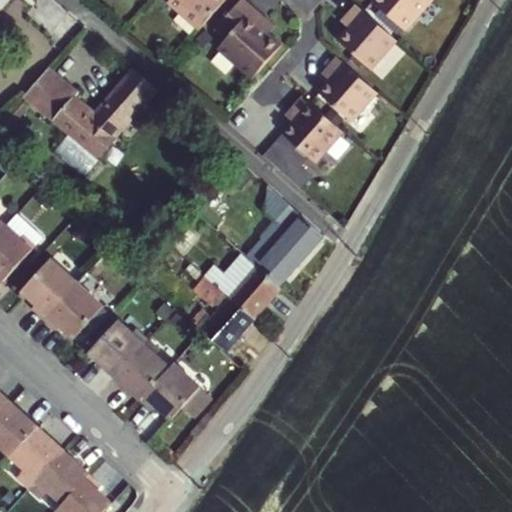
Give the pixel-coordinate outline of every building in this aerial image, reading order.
[(179,0),(170,10),(203,38),(236,0),(179,0)] [(406,42),(434,9),(423,0),(382,0),(382,1),(385,4),(376,15),(406,42)] [(267,30),(243,10),(217,39),(229,49),(221,58),(257,89),(285,56),(271,44),(262,36),(267,30)] [(400,51),(362,17),(353,28),(356,31),(351,37),(353,39),(343,51),(375,79),(400,51)] [(347,34),(351,37),(356,31),(353,28),(347,34)] [(262,36),(271,44),(276,38),(267,30),(262,36)] [(379,105),(341,71),(331,82),(335,85),(329,91),(332,94),(322,106),(353,134),(379,105)] [(49,78),(25,103),(32,110),(74,147),(94,125),(75,108),(79,103),(49,78)] [(94,125),(74,147),(99,169),(105,163),(103,161),(157,101),(135,81),(94,125)] [(335,85),(331,82),(326,88),(329,91),(335,85)] [(32,110),(25,103),(21,108),(8,121),(15,128),(32,110)] [(299,125),(292,133),(296,136),(285,149),(316,176),(344,144),(306,110),(296,123),(299,125)] [(289,131),(292,133),(299,125),(296,123),(289,131)] [(8,233),(0,242),(0,281),(7,288),(45,247),(18,222),(8,233)] [(0,242),(8,233),(0,225),(0,242)] [(245,266),(280,298),(325,247),(302,228),(289,242),(277,230),(245,266)] [(239,260),(227,248),(222,252),(235,264),(239,260)] [(245,266),(243,264),(229,280),(218,270),(206,284),(208,286),(226,303),(231,308),(254,328),(280,298),(245,266)] [(36,315),(48,326),(81,290),(56,267),(26,299),(40,311),(36,315)] [(226,303),(208,286),(196,298),(215,315),(226,303)] [(60,338),(64,333),(79,346),(108,315),(81,290),(48,326),(60,338)] [(254,328),(231,308),(201,340),(204,343),(225,361),(254,328)] [(191,331),(197,337),(210,323),(204,318),(191,331)] [(95,360),(121,384),(154,348),(142,338),(138,342),(124,329),(95,360)] [(121,384),(146,407),(175,376),(162,364),(167,359),(154,348),(121,384)] [(175,376),(146,407),(159,419),(163,415),(177,427),(189,414),(200,424),(218,404),(179,371),(175,376)] [(0,422),(12,409),(0,398),(0,422)] [(0,447),(13,460),(38,433),(12,409),(0,422),(0,447)] [(19,482),(31,493),(63,457),(38,433),(13,460),(27,473),(19,482)] [(63,457),(31,493),(42,503),(51,494),(65,508),(90,481),(63,457)] [(65,508),(61,511),(109,511),(113,509),(100,497),(103,493),(90,481),(65,508)]
